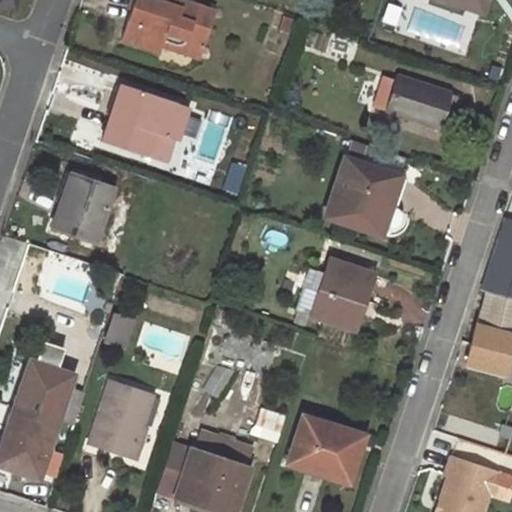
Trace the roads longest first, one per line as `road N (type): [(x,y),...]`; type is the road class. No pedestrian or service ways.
road 1 (residential): [(384,511),(511,124)]
road 2 (residential): [(0,163),(39,44)]
